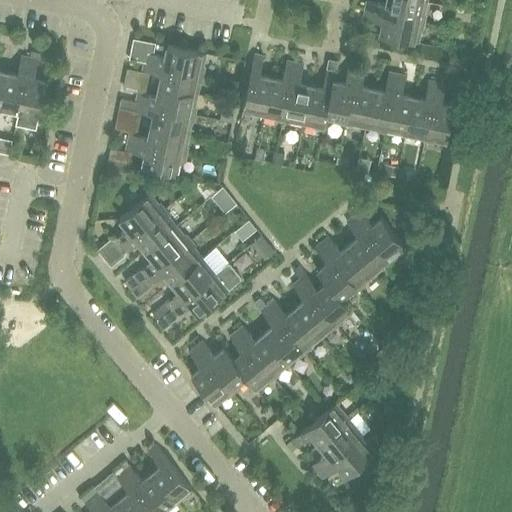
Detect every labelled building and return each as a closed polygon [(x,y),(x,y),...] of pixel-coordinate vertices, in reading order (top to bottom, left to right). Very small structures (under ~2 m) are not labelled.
[(423,20),(427,0),(426,0),(386,0),(386,3),(369,0),(366,0),(365,8),(423,20)] [(418,41),(423,20),(365,8),(363,17),(382,21),(379,33),(418,41)] [(144,60),(201,72),(206,51),(167,43),(164,56),(146,52),(144,60)] [(30,56),(47,60),(48,54),(48,53),(32,49),(31,49),(30,53),(30,56)] [(263,114),(271,75),(260,73),(263,55),(254,53),(242,110),(263,114)] [(0,109),(18,113),(30,56),(21,54),(17,73),(6,70),(0,97),(0,109)] [(36,128),(46,79),(34,76),(38,58),(30,56),(18,113),(16,123),(36,128)] [(326,68),(335,69),(337,60),(328,58),(326,68)] [(283,118),(295,61),(286,59),(282,78),(271,75),(263,114),(283,118)] [(197,92),(201,72),(144,60),(143,69),(161,73),(159,84),(197,92)] [(303,122),(311,84),(300,81),(303,63),(295,61),(283,118),(303,122)] [(345,121),(357,64),(349,62),(345,81),(334,78),(333,78),(325,117),(345,121)] [(365,125),(373,86),(362,84),(366,66),(357,64),(345,121),(365,125)] [(333,78),(334,78),(335,69),(326,68),(323,86),(311,84),(303,122),(323,126),(325,117),(333,78)] [(385,129),(397,72),(389,71),(385,89),(373,86),(365,125),(385,129)] [(405,133),(413,95),(402,92),(406,74),(397,72),(385,129),(405,133)] [(425,137),(437,80),(429,79),(425,97),(413,95),(405,133),(425,137)] [(437,80),(425,137),(446,142),(454,103),(442,101),(446,82),(437,80)] [(193,112),(197,92),(159,84),(156,96),(138,92),(136,100),(193,112)] [(189,132),(193,112),(136,100),(121,97),(119,106),(153,113),(150,124),(189,132)] [(222,102),(221,109),(227,110),(234,111),(236,101),(223,98),(222,102)] [(185,152),(189,132),(150,124),(148,135),(130,132),(128,140),(185,152)] [(181,173),(185,152),(128,140),(126,149),(144,152),(142,165),(181,173)] [(254,159),(263,161),(266,150),(256,149),(254,159)] [(284,153),(276,151),(274,163),(281,164),(284,153)] [(386,173),(396,175),(398,166),(388,164),(386,173)] [(118,245),(163,208),(150,192),(119,217),(127,227),(113,238),(111,236),(97,248),(104,257),(118,245)] [(146,249),(176,224),(163,208),(118,245),(104,257),(111,264),(125,253),(124,252),(138,240),(146,249)] [(353,215),(390,260),(407,246),(400,239),(393,230),(382,216),(372,224),(360,209),(353,215)] [(374,273),(390,260),(353,215),(347,220),(358,235),(350,242),(374,273)] [(402,222),(393,230),(400,239),(410,231),(402,222)] [(131,288),(189,240),(176,224),(146,249),(153,258),(139,270),(138,269),(125,280),(131,288)] [(374,273),(350,242),(340,250),(328,235),(322,241),(358,286),(374,273)] [(172,281),(202,255),(189,240),(131,288),(137,295),(151,284),(150,283),(164,272),(172,281)] [(343,299),(343,298),(358,286),(322,241),(315,246),(327,261),(317,269),(326,280),(327,279),(343,299)] [(215,271),(202,255),(172,281),(179,290),(152,312),(158,319),(170,309),(170,308),(215,271)] [(177,316),(176,315),(190,303),(198,313),(241,277),(227,261),(215,271),(170,308),(170,309),(158,319),(157,320),(163,328),(177,316)] [(299,278),(306,273),(299,265),(293,270),(299,278)] [(327,279),(326,280),(318,287),(306,273),(299,278),(336,323),(352,309),(343,298),(343,299),(327,279)] [(320,336),(336,323),(299,278),(293,284),(304,298),(295,306),(320,336)] [(255,302),(261,310),(268,304),(261,297),(255,302)] [(320,336),(295,306),(286,313),(275,299),(268,304),(305,349),(320,336)] [(289,362),(305,349),(268,304),(261,310),(273,324),(264,332),(289,362)] [(289,362),(264,332),(255,339),(243,325),(236,331),(273,375),(289,362)] [(257,388),(273,375),(236,331),(230,336),(242,350),(233,358),(248,377),(257,388)] [(233,358),(224,346),(214,354),(202,339),(196,345),(232,390),(248,377),(233,358)] [(216,403),(232,390),(196,345),(189,350),(201,365),(191,373),(216,403)] [(351,372),(346,375),(350,382),(355,378),(351,372)] [(326,393),(320,398),(327,408),(334,402),(326,393)] [(319,443),(349,417),(336,401),(291,438),(297,446),(312,434),(319,443)] [(349,417),(319,443),(326,452),(312,464),(317,470),(324,465),(362,433),(370,426),(357,411),(356,412),(349,417)] [(324,465),(317,470),(323,477),(337,465),(346,475),(376,449),(362,433),(324,465)] [(151,471),(176,501),(192,488),(155,443),(148,449),(160,463),(151,471)] [(119,464),(123,470),(130,464),(126,459),(119,464)] [(112,470),(117,475),(123,470),(119,464),(112,470)] [(163,511),(176,501),(151,471),(142,478),(130,464),(123,470),(158,511),(163,511)] [(132,511),(158,511),(123,470),(117,475),(128,490),(120,497),(132,511)] [(92,496),(99,490),(94,485),(87,490),(92,496)] [(92,496),(87,490),(81,496),(85,501),(92,496)] [(132,511),(120,497),(110,504),(99,490),(92,496),(105,511),(132,511)] [(105,511),(92,496),(85,501),(94,511),(105,511)]
